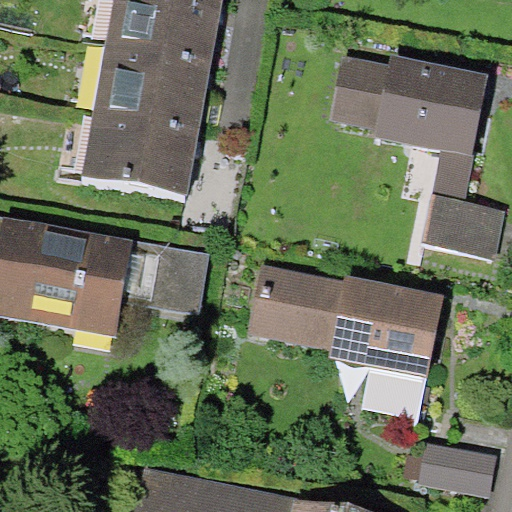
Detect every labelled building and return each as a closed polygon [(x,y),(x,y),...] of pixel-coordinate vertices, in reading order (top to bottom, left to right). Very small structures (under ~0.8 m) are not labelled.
[(199,71),(211,3),(195,0),(119,0),(109,55),(199,71)] [(187,139),(199,71),(109,55),(97,123),(187,139)] [(432,157),(460,163),(474,93),(379,74),(378,81),(334,73),(324,122),(368,131),(365,143),(432,157)] [(175,207),(187,139),(97,123),(85,191),(175,207)] [(450,213),(460,163),(432,157),(422,208),(450,213)] [(412,252),(480,266),(489,221),(450,213),(422,208),(412,252)] [(137,250),(135,261),(5,238),(7,228),(0,226),(0,321),(112,341),(119,303),(193,316),(202,261),(137,250)] [(408,422),(416,385),(430,316),(265,282),(253,339),(323,353),(321,366),(359,373),(351,411),(408,422)] [(410,490),(476,504),(483,469),(417,455),(410,490)] [(261,511),(167,493),(162,511),(261,511)]
